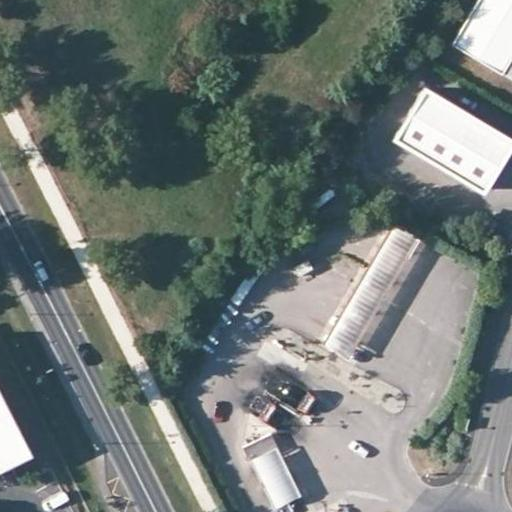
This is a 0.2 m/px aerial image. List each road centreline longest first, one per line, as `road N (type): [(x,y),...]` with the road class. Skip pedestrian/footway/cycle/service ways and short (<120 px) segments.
road 1 (secondary): [(155,511),(0,207)]
road 2 (tertiary): [(511,363),(474,505)]
